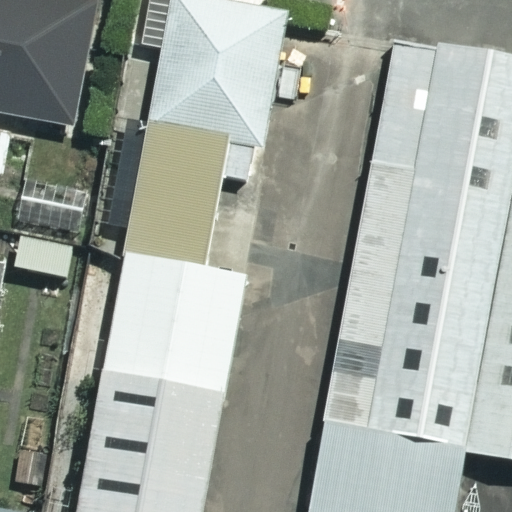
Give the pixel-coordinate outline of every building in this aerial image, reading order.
[(0,0),(0,115),(86,131),(111,3),(96,0),(0,0)] [(511,231),(511,58),(407,37),(311,511),(455,511),(468,450),(511,231)] [(23,132),(0,128),(0,179),(15,182),(23,132)] [(30,170),(19,223),(92,238),(102,185),(30,170)] [(511,231),(468,450),(511,458),(511,231)] [(200,511),(248,273),(126,248),(72,511),(200,511)] [(0,350),(15,273),(0,270),(0,350)]
